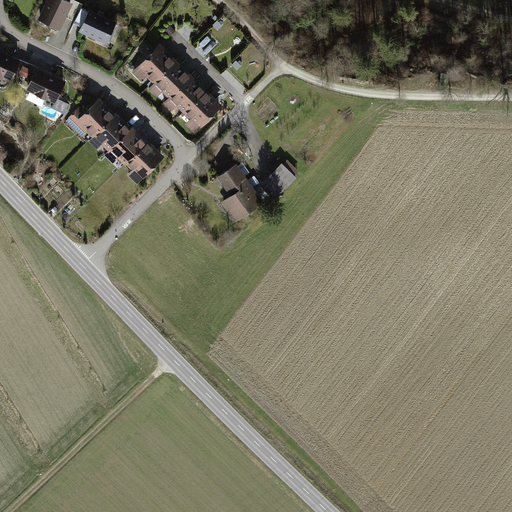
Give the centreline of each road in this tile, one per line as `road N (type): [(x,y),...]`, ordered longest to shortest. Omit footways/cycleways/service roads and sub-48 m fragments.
road 1 (tertiary): [(86,269),(329,511)]
road 2 (track): [(511,97),(372,93),(313,81),(283,69),(219,0)]
road 3 (residential): [(0,21),(112,81),(190,155)]
road 4 (track): [(172,359),(9,511)]
road 5 (residential): [(86,269),(190,155)]
road 6 (residential): [(190,155),(283,69)]
road 7 (tertiary): [(0,179),(86,269)]
